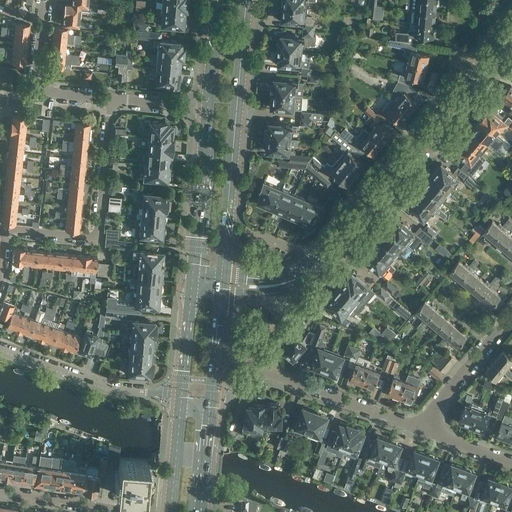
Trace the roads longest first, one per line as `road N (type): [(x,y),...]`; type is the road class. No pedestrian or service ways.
road 1 (tertiary): [(233,285),(288,280),(329,256),(511,36)]
road 2 (primary): [(221,284),(246,0)]
road 3 (residential): [(5,230),(93,237),(111,99)]
road 4 (tertiary): [(180,394),(105,387),(0,348)]
road 5 (residential): [(425,429),(250,365)]
road 6 (primary): [(207,103),(191,281)]
road 7 (residential): [(138,511),(0,490)]
road 8 (residential): [(425,429),(511,324)]
road 9 (primary): [(210,407),(221,284)]
